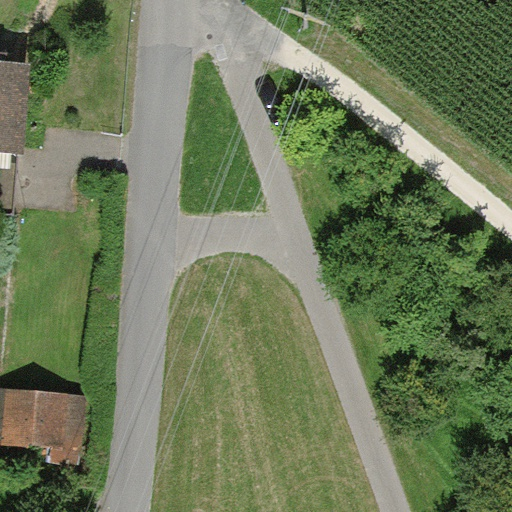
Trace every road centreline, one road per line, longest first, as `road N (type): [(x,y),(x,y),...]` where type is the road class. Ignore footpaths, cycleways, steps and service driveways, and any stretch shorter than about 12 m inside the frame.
road 1 (track): [(183,0),(207,27),(400,511)]
road 2 (unclassified): [(131,511),(175,0)]
road 3 (track): [(511,223),(374,105),(192,0)]
road 4 (track): [(154,279),(213,240),(295,250)]
